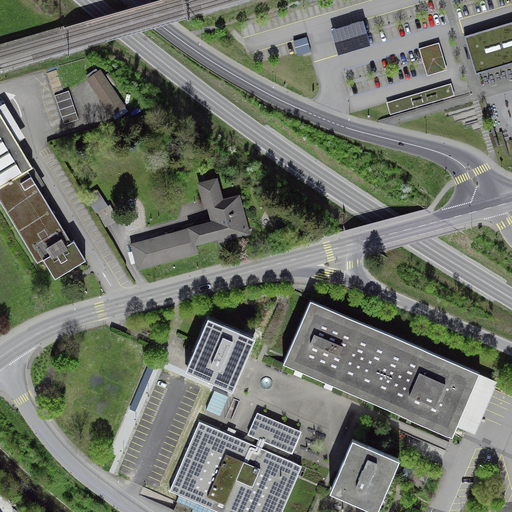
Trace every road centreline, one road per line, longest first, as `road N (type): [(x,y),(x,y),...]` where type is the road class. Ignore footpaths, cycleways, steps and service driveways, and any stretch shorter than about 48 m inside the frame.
road 1 (motorway): [(81,0),(252,139),(511,307)]
road 2 (motorway): [(511,296),(257,132),(90,0)]
road 3 (residential): [(483,209),(459,160),(330,123),(268,93),(134,0)]
road 4 (residential): [(0,357),(73,319),(276,264)]
road 5 (residential): [(0,371),(84,476),(137,511)]
road 6 (motorway): [(359,283),(511,350)]
road 7 (residential): [(360,242),(483,209)]
